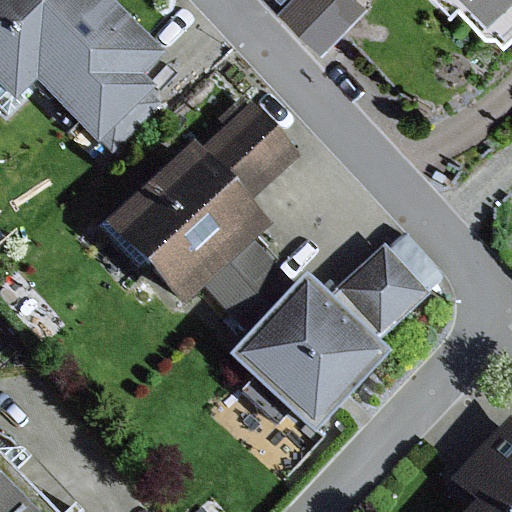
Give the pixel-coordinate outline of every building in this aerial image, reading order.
[(105,0),(0,0),(0,112),(7,120),(39,89),(96,147),(99,144),(110,156),(160,108),(148,96),(151,92),(140,80),(163,58),(105,0)] [(359,0),(298,0),(284,16),(326,54),(368,8),(359,0)] [(448,0),(458,10),(461,3),(464,0),(448,0)] [(511,0),(464,0),(461,3),(491,36),(502,35),(511,44),(511,42),(511,0)] [(190,146),(100,225),(179,312),(202,291),(251,245),(269,230),(247,207),(300,159),(250,104),(196,153),(190,146)] [(251,245),(202,291),(246,337),(294,286),(251,245)] [(246,337),(224,361),(249,384),(238,395),(276,430),(286,418),(310,440),(388,357),(376,345),(429,296),(384,247),(326,300),(302,278),(294,286),(246,337)] [(473,506),(467,511),(511,511),(511,420),(508,417),(448,483),(473,506)] [(0,511),(51,511),(0,458),(0,511)]
